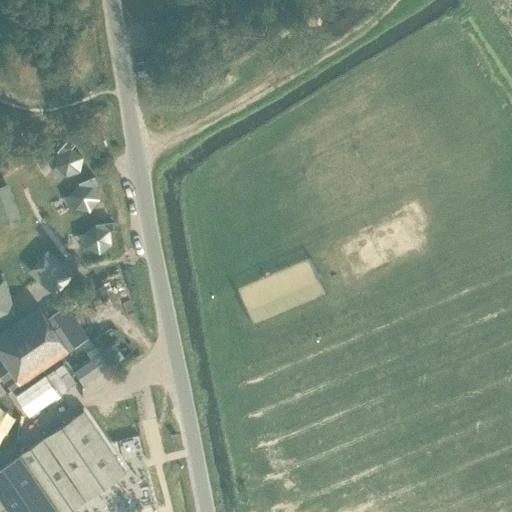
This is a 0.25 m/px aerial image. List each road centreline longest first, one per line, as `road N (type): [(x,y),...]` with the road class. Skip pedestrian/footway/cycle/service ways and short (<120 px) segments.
road 1 (unclassified): [(206,511),(108,0)]
road 2 (track): [(383,0),(316,57),(164,136),(133,140)]
